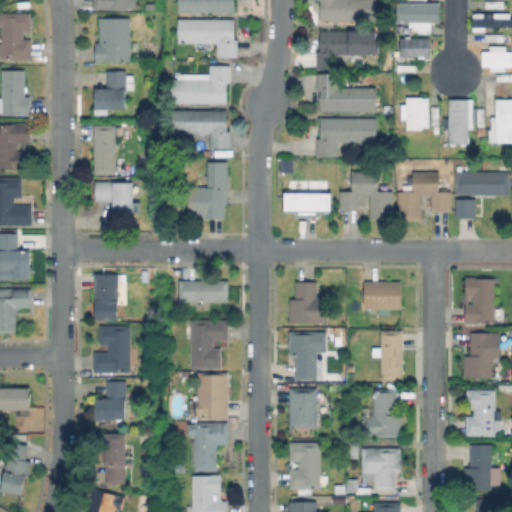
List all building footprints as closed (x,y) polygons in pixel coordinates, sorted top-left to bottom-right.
[(126,0),(126,10),(94,9),(94,0),(126,0)] [(235,0),(235,12),(178,12),(178,0),(235,0)] [(377,0),(377,20),(321,20),(321,0),(377,0)] [(440,3),(440,22),(431,21),(431,27),(426,27),(427,33),(408,33),(408,26),(409,26),(409,22),(397,22),(397,3),(440,3)] [(31,12),(31,31),(24,31),(24,38),(32,38),(32,59),(2,59),(2,56),(0,56),(0,43),(2,43),(2,12),(31,12)] [(511,13),(511,18),(511,28),(486,28),(487,31),(474,31),(474,27),(472,27),(472,17),(473,18),(473,13),(511,13)] [(130,17),(131,62),(96,63),(95,42),(101,42),(100,18),(130,17)] [(238,39),(238,57),(217,57),(217,42),(178,42),(178,19),(235,19),(235,39),(238,39)] [(375,54),(375,30),(316,30),(316,68),(335,68),(335,54),(375,54)] [(504,41),(486,41),(486,34),(504,33),(504,41)] [(430,55),(430,60),(414,60),(415,56),(403,56),(403,54),(401,54),(401,43),(413,43),(413,46),(431,46),(431,55),(430,55)] [(506,45),(506,51),(511,51),(511,67),(506,67),(506,70),(491,70),(491,66),(483,66),(483,51),(490,51),(490,45),(506,45)] [(231,65),(231,83),(227,83),(227,103),(171,103),(171,80),(210,80),(210,65),(231,65)] [(26,70),(26,87),(27,87),(27,91),(25,92),(25,96),(31,96),(31,115),(20,115),(20,117),(16,117),(16,114),(4,114),(4,112),(0,112),(0,98),(3,98),(3,70),(26,70)] [(127,71),(127,75),(134,75),(134,89),(126,90),(126,108),(109,108),(109,114),(96,115),(95,88),(108,88),(108,71),(127,71)] [(377,87),(377,111),(321,110),(321,90),(317,90),(318,73),(338,73),(338,87),(377,87)] [(430,97),(430,126),(422,126),(422,128),(407,128),(408,119),(402,119),(402,104),(406,104),(407,97),(422,97),(430,97)] [(474,98),(474,128),(468,128),(468,137),(470,137),(470,143),(468,143),(468,145),(450,145),(450,143),(448,143),(448,137),(449,137),(449,131),(447,131),(447,113),(450,113),(450,98),(474,98)] [(511,98),(511,142),(496,142),(496,135),(493,135),(492,117),(496,116),(496,99),(511,98)] [(231,130),(231,148),(210,148),(210,133),(171,133),(171,110),(227,110),(227,130),(231,130)] [(377,118),(377,141),(338,141),(338,155),(317,155),(317,138),(321,138),(321,118),(377,118)] [(0,125),(31,125),(31,143),(27,143),(26,168),(0,167),(0,125)] [(116,125),(116,174),(95,174),(94,125),(116,125)] [(227,162),(228,189),(226,189),(225,217),(205,217),(205,216),(188,216),(188,186),(208,186),(208,162),(227,162)] [(510,171),(510,193),(456,194),(456,171),(510,171)] [(379,172),(379,192),(393,192),(393,217),(370,217),(370,194),(360,194),(360,209),(340,209),(340,191),(352,191),(351,172),(379,172)] [(449,189),(449,212),(430,212),(430,194),(418,194),(418,218),(397,218),(398,192),(409,192),(409,174),(439,174),(439,189),(449,189)] [(0,177),(22,177),(22,197),(15,197),(15,204),(32,204),(32,224),(0,224),(0,177)] [(141,202),(142,213),(113,213),(113,201),(96,201),(96,182),(134,181),(134,202),(141,202)] [(331,193),(331,211),(317,211),(317,215),(299,215),(298,211),(284,211),(285,192),(331,193)] [(476,198),(476,217),(456,217),(456,198),(476,198)] [(30,250),(31,277),(1,278),(0,234),(19,233),(19,250),(30,250)] [(118,275),(118,319),(96,319),(96,275),(118,275)] [(495,278),(495,322),(476,322),(476,323),(464,323),(465,276),(477,276),(477,278),(495,278)] [(228,280),(228,301),(179,301),(179,280),(228,280)] [(401,281),(401,309),(383,309),(383,313),(378,313),(378,308),(364,308),(364,282),(401,281)] [(327,323),(292,323),(292,297),(298,297),(298,283),(319,283),(319,295),(327,295),(327,323)] [(17,332),(0,332),(0,289),(32,289),(33,308),(16,308),(17,332)] [(228,320),(228,340),(214,340),(214,348),(221,348),(221,368),(191,368),(191,333),(184,333),(184,326),(191,326),(191,321),(228,320)] [(130,325),(130,372),(95,372),(95,351),(108,351),(109,344),(101,344),(100,326),(130,325)] [(403,330),(403,379),(381,380),(381,356),(373,356),(373,347),(381,347),(381,330),(403,330)] [(493,332),(492,377),(465,377),(465,355),(471,355),(471,332),(493,332)] [(325,352),(325,378),(296,378),(296,355),(291,355),(291,333),(326,333),(325,352)] [(229,372),(228,418),(198,418),(199,372),(229,372)] [(127,381),(126,419),(106,418),(106,424),(96,424),(96,398),(108,398),(108,381),(127,381)] [(317,388),(317,426),(291,426),(290,388),(317,388)] [(0,389),(31,389),(31,408),(0,408),(0,389)] [(401,412),(401,436),(374,436),(374,427),(364,427),(364,414),(374,414),(374,389),(395,389),(395,412),(401,412)] [(496,390),(496,420),(502,420),(502,429),(495,429),(495,435),(467,435),(467,415),(474,415),(475,408),(467,407),(467,390),(496,390)] [(27,414),(27,428),(14,428),(14,414),(27,414)] [(228,422),(228,444),(218,444),(217,470),(196,470),(196,433),(189,433),(189,425),(196,425),(195,422),(228,422)] [(127,433),(125,484),(106,483),(107,466),(105,466),(106,433),(127,433)] [(359,435),(358,456),(345,456),(345,435),(359,435)] [(31,461),(29,477),(26,477),(23,494),(1,491),(9,441),(29,445),(27,460),(31,461)] [(321,442),(321,488),(291,488),(290,468),(299,468),(299,461),(290,461),(290,442),(321,442)] [(492,444),(493,489),(465,489),(465,466),(471,466),(471,444),(492,444)] [(399,472),(398,488),(379,488),(379,484),(363,484),(363,449),(399,449),(399,472)] [(228,500),(228,511),(193,511),(193,475),(222,475),(222,500),(228,500)] [(358,489),(358,490),(349,490),(349,482),(358,482),(358,489)] [(126,497),(122,511),(119,510),(118,511),(88,511),(95,489),(126,497)] [(498,498),(497,511),(477,511),(477,498),(498,498)] [(317,501),(317,511),(290,511),(290,501),(317,501)] [(401,503),(401,511),(375,511),(375,503),(401,503)]
